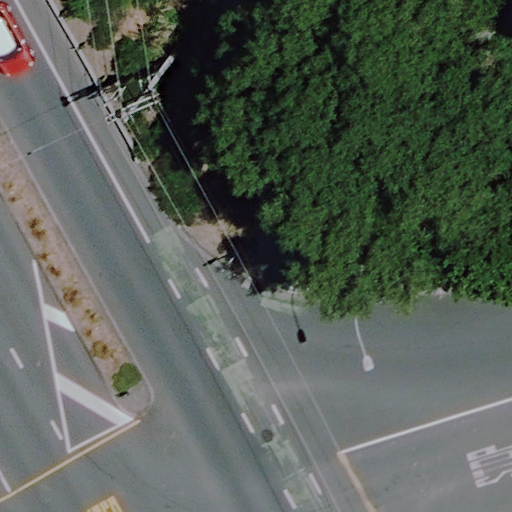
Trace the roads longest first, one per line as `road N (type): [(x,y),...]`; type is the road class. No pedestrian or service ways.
road 1 (secondary): [(0,58),(247,503)]
road 2 (residential): [(247,503),(335,456),(511,402)]
